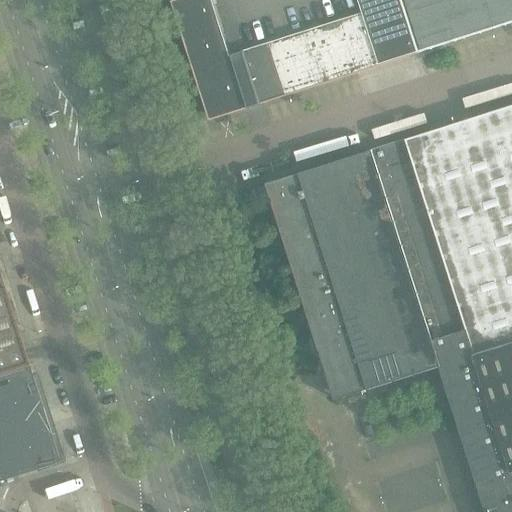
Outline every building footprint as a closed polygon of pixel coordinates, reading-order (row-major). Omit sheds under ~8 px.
[(419,52),(401,0),(174,0),(211,118),(419,52)] [(511,0),(401,0),(419,52),(511,22),(511,0)] [(511,511),(511,101),(264,181),(333,400),(438,367),(484,511),(511,511)] [(0,374),(28,365),(0,277),(0,241),(3,240),(0,234),(0,374)] [(28,365),(0,374),(0,480),(36,470),(37,472),(39,471),(39,469),(59,462),(48,427),(31,375),(28,365)]
